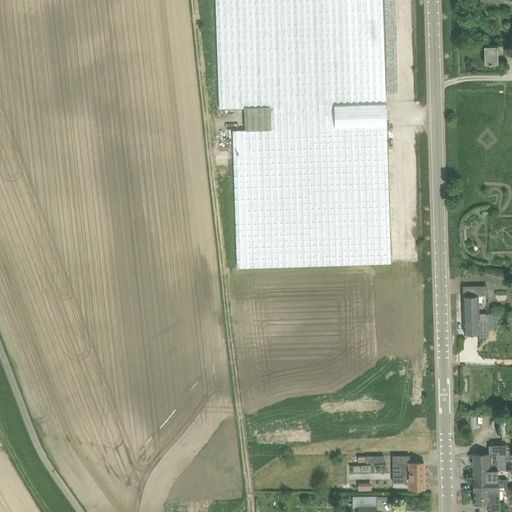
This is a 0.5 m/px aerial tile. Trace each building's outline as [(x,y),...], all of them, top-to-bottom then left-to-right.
[(382,0),(385,63),(410,62),(407,0),(382,0)] [(498,63),(498,54),(502,54),(502,45),(485,46),(485,63),(489,63),(489,64),(491,64),(491,63),(498,63)] [(334,126),(387,124),(387,102),(366,103),(366,104),(361,104),(361,113),(353,113),(352,105),(326,105),(326,112),(325,112),(325,117),(330,117),(331,121),(334,121),(334,126)] [(244,106),(245,129),(269,128),(268,106),(244,106)] [(401,186),(412,184),(406,127),(389,128),(392,157),(398,156),(399,165),(393,166),(394,177),(400,176),(401,186)] [(487,286),(479,286),(463,287),(464,317),(479,317),(479,313),(478,295),(487,295),(487,286)] [(479,322),(488,321),(488,313),(479,313),(479,317),(464,317),(464,334),(479,333),(479,322)] [(489,445),(489,453),(473,454),(473,472),(498,472),(498,454),(507,454),(507,444),(489,445)] [(424,462),(414,462),(410,462),(392,462),(392,473),(402,473),(402,482),(408,482),(408,488),(424,488),(424,462)] [(498,472),(473,472),(474,491),(499,490),(507,489),(507,478),(499,479),(498,472)] [(357,482),(357,490),(371,489),(371,481),(357,482)] [(474,504),(484,503),(500,503),(499,490),(474,491),(474,504)] [(358,507),(357,511),(376,511),(377,500),(377,496),(353,496),(353,508),(358,507)]
